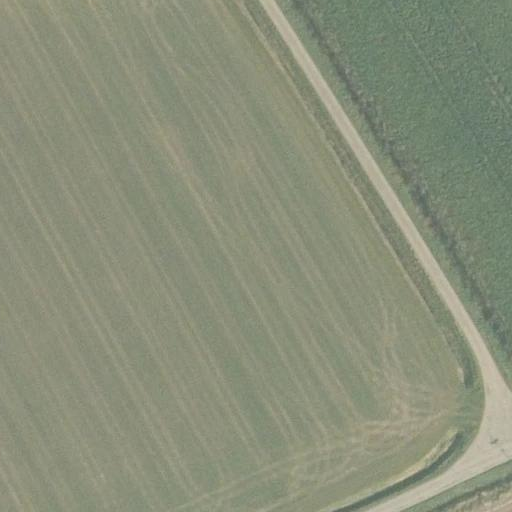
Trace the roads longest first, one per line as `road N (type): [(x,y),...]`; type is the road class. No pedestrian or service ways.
road 1 (unclassified): [(511,419),(459,318),(262,0)]
road 2 (unclassified): [(382,511),(511,451)]
